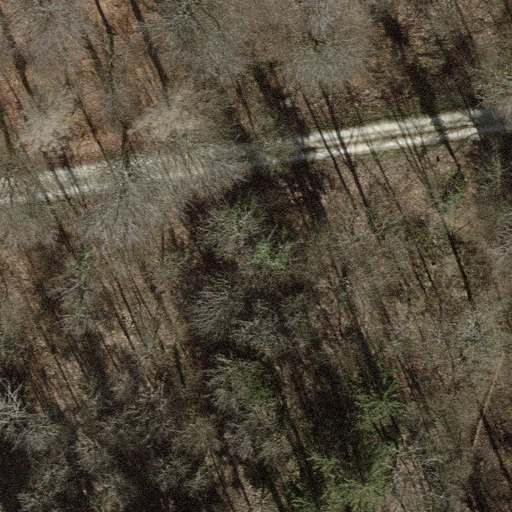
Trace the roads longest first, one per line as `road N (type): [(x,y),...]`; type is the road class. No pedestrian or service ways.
road 1 (track): [(511,132),(0,197)]
road 2 (track): [(331,159),(511,246)]
